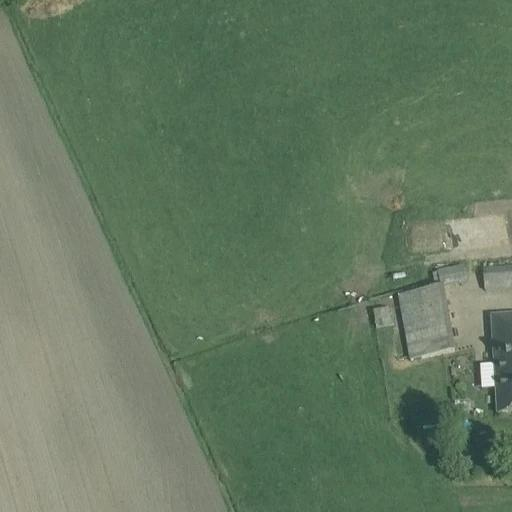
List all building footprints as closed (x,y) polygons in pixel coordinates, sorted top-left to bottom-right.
[(464,267),(437,272),(437,274),(433,275),(435,284),(439,283),(440,288),(468,282),(464,267)] [(511,289),(511,270),(483,273),(485,292),(511,289)] [(443,288),(397,296),(409,362),(455,354),(443,288)] [(391,311),(373,313),(375,330),(393,327),(391,311)] [(511,316),(492,318),(498,416),(511,414),(511,316)]
